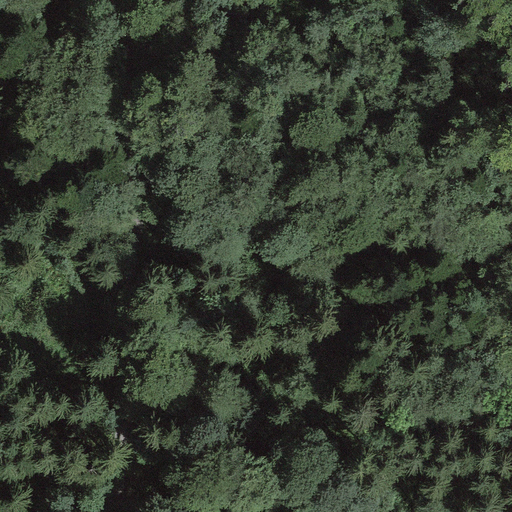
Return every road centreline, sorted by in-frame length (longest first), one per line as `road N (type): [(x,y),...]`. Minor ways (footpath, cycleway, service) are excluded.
road 1 (track): [(114,0),(138,174),(118,511)]
road 2 (track): [(511,402),(327,435),(190,433),(163,450),(119,506)]
